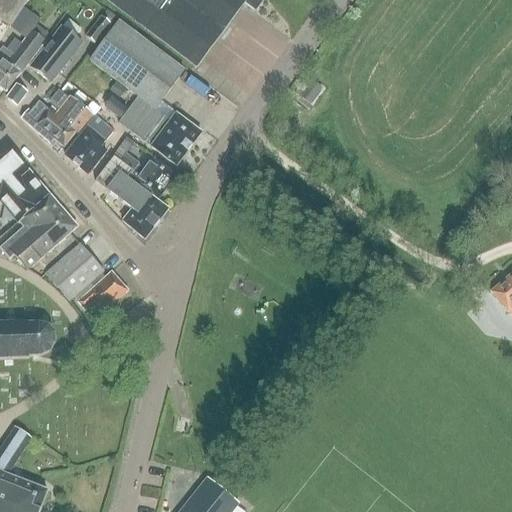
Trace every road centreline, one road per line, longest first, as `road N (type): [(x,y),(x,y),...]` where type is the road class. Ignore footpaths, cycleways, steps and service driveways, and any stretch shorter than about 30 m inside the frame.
road 1 (tertiary): [(179,284),(204,195),(222,162),(343,0)]
road 2 (residential): [(179,284),(124,249),(0,118)]
road 3 (tertiary): [(128,511),(179,284)]
